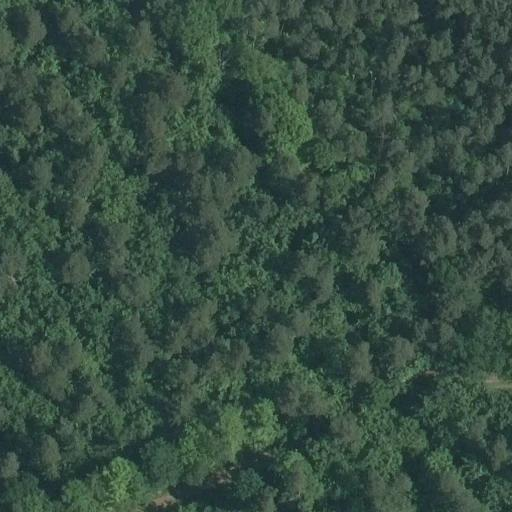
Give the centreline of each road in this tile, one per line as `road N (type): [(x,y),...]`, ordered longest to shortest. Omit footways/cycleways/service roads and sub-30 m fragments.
road 1 (track): [(511,380),(144,0)]
road 2 (track): [(511,379),(404,405),(165,511)]
